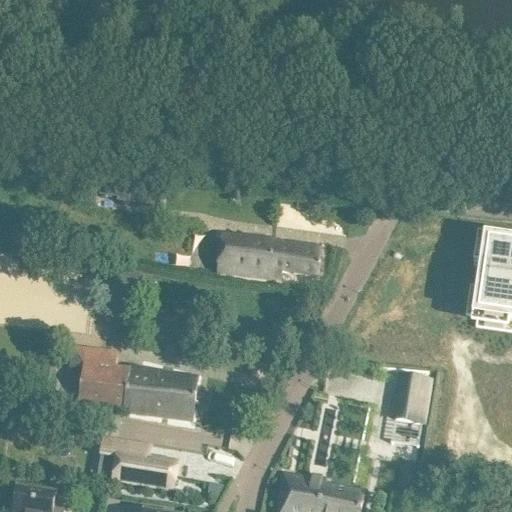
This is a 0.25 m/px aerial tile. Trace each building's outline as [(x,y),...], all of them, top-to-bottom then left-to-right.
[(160,191),(101,185),(100,199),(117,201),(117,205),(158,210),(160,191)] [(222,237),(217,273),(281,281),(282,273),(319,279),(321,249),(222,237)] [(511,248),(489,246),(479,317),(511,321),(511,248)] [(71,349),(68,372),(83,374),(79,395),(78,404),(125,410),(125,409),(130,410),(130,415),(193,423),(199,379),(174,376),(141,369),(130,368),(129,372),(116,370),(118,354),(86,350),(71,349)] [(402,380),(395,421),(423,426),(430,385),(402,380)] [(76,425),(75,434),(96,437),(97,429),(76,425)] [(53,435),(11,428),(8,447),(50,454),(53,435)] [(110,441),(107,457),(123,459),(119,485),(180,495),(185,466),(145,459),(147,447),(110,441)] [(284,477),(277,511),(361,511),(365,495),(325,487),(326,483),(284,477)] [(64,511),(66,500),(18,493),(18,495),(15,495),(13,508),(16,508),(15,511),(64,511)]
